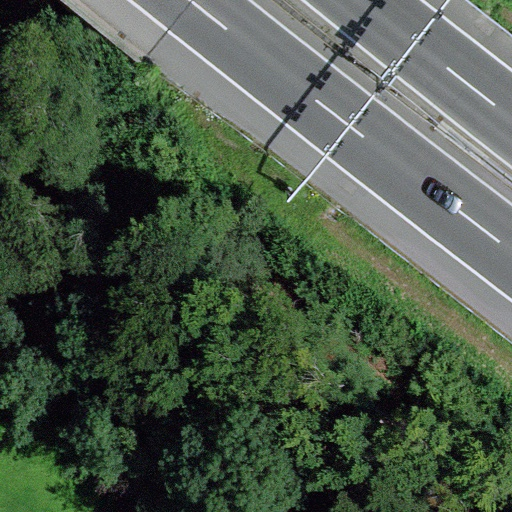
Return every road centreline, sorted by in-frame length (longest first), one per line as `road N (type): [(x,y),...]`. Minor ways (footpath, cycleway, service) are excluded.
road 1 (motorway): [(194,0),(511,252)]
road 2 (motorway): [(511,122),(352,0)]
